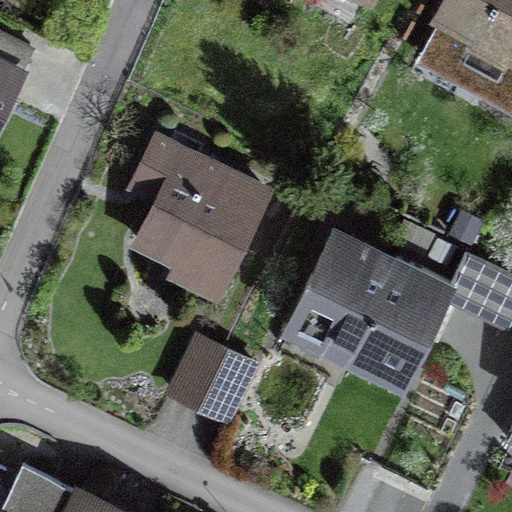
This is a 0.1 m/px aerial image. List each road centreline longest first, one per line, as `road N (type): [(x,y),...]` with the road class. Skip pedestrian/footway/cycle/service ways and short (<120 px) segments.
road 1 (residential): [(138,0),(0,323)]
road 2 (residential): [(0,377),(267,511)]
